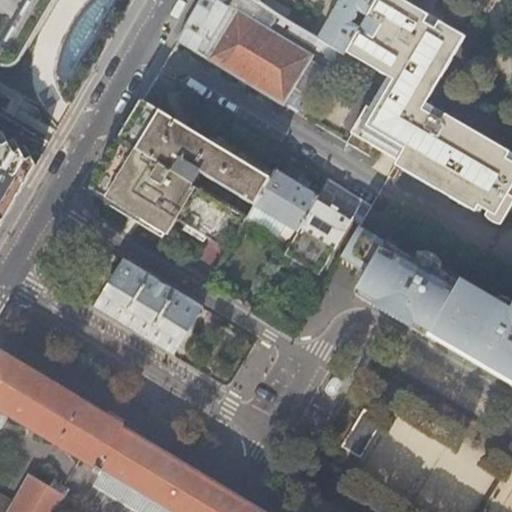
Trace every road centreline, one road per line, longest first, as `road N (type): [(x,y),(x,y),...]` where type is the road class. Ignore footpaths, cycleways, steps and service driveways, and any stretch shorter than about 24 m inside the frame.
road 1 (residential): [(317,365),(48,201)]
road 2 (residential): [(4,276),(270,435)]
road 3 (residential): [(372,180),(139,42)]
road 4 (residential): [(511,406),(362,317),(342,323),(317,365)]
road 5 (residential): [(48,201),(139,42)]
